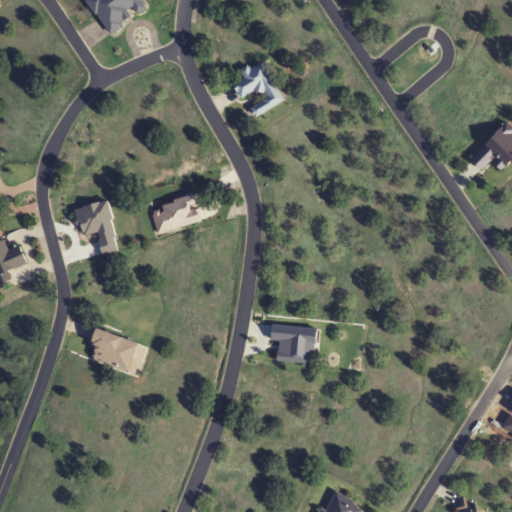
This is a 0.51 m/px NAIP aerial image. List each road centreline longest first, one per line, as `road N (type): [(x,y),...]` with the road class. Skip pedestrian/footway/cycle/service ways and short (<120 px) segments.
road 1 (residential): [(186,0),(187,67),(245,177),(254,222),(225,397),(181,511)]
road 2 (residential): [(182,47),(84,96),(44,162),(41,197),(61,278),(61,314),(0,484)]
road 3 (residential): [(511,276),(323,0)]
road 4 (residential): [(412,511),(511,355)]
road 5 (residential): [(370,71),(415,34),(439,34),(447,59),(395,105)]
